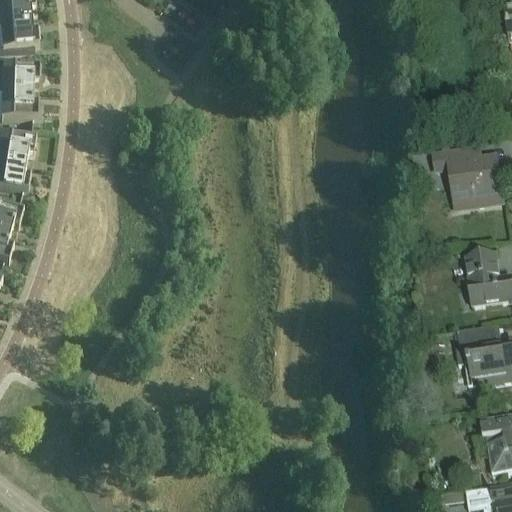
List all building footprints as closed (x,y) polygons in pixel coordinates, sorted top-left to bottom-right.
[(36,16),(34,0),(0,0),(0,21),(1,28),(37,26),(37,25),(32,25),(31,17),(36,16)] [(37,26),(1,28),(3,55),(2,55),(0,56),(0,63),(35,62),(35,53),(40,52),(38,35),(33,35),(32,27),(37,26)] [(3,71),(2,98),(39,99),(39,98),(34,98),(34,89),(40,89),(40,72),(3,71)] [(39,99),(2,98),(0,97),(0,124),(2,124),(2,125),(39,126),(39,108),(34,108),(34,99),(39,99)] [(37,145),(0,139),(0,166),(33,172),(33,171),(28,170),(29,161),(34,162),(37,145)] [(457,186),(460,212),(499,206),(494,165),(471,168),(468,155),(435,160),(437,174),(451,172),(453,186),(457,186)] [(33,172),(0,166),(0,193),(29,198),(31,181),(26,180),(27,171),(33,172)] [(0,210),(0,238),(17,243),(12,241),(14,233),(19,234),(24,217),(0,210)] [(17,244),(17,243),(0,238),(0,266),(9,269),(14,252),(9,251),(11,242),(17,244)] [(511,306),(511,291),(510,281),(499,283),(495,259),(465,264),(469,287),(468,288),(472,312),(511,306)] [(511,345),(489,350),(486,332),(456,336),(459,355),(457,355),(459,370),(469,369),(473,392),(511,386),(511,345)] [(486,443),(491,481),(511,477),(511,420),(480,426),(482,443),(486,443)] [(511,511),(511,489),(490,493),(465,497),(467,511),(511,511)]
